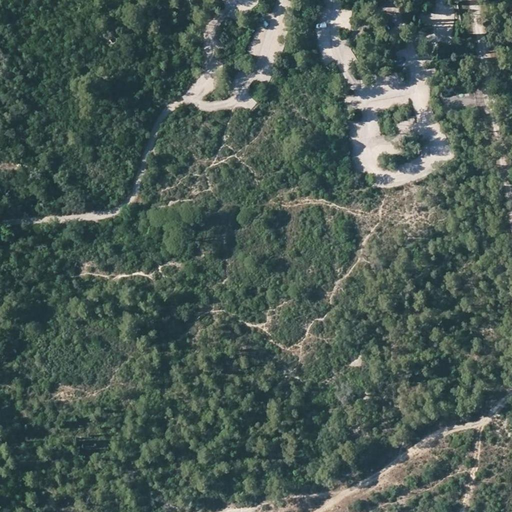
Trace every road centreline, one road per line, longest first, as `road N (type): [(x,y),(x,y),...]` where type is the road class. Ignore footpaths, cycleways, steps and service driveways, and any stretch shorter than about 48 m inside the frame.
road 1 (track): [(221,511),(352,487),(454,428),(495,415),(511,392)]
road 2 (track): [(193,97),(163,115),(129,204),(107,215),(0,223)]
road 3 (track): [(511,206),(473,0)]
